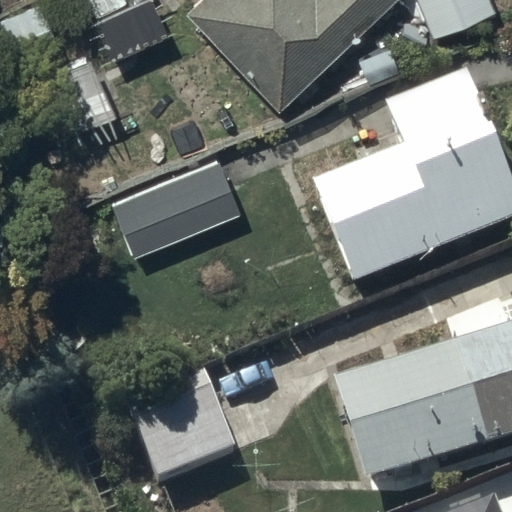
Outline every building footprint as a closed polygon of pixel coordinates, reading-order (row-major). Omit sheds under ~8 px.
[(0,60),(59,36),(43,0),(21,0),(0,9),(0,60)] [(198,0),(249,52),(303,0),(198,0)] [(279,134),(320,237),(499,167),(445,30),(353,67),(366,100),(279,134)] [(238,205),(217,151),(109,193),(131,247),(238,205)] [(511,268),(426,301),(464,402),(511,383),(511,268)] [(307,349),(346,446),(464,402),(426,301),(307,349)] [(125,401),(158,483),(236,452),(204,370),(125,401)] [(413,478),(426,511),(511,511),(511,470),(476,485),(465,457),(413,478)]
